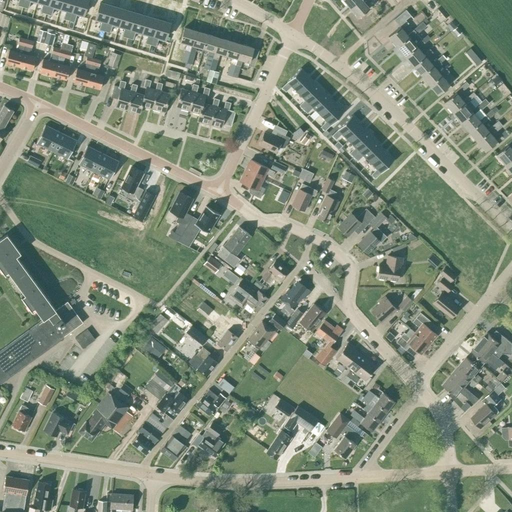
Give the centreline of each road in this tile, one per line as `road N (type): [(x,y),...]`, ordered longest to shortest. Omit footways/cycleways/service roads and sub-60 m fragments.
road 1 (residential): [(140,474),(300,265)]
road 2 (residential): [(511,230),(336,62)]
road 3 (unclassified): [(355,477),(223,483),(154,476)]
road 4 (residential): [(217,190),(37,104)]
road 5 (residential): [(141,298),(29,240),(0,199)]
road 6 (residential): [(217,190),(292,36)]
road 7 (residential): [(418,388),(511,270)]
road 8 (unclassified): [(140,474),(0,450)]
